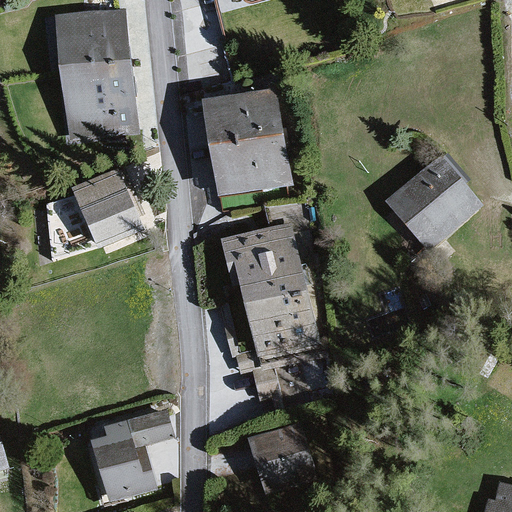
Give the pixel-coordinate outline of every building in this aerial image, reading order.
[(127,13),(64,20),(71,130),(140,128),(127,13)] [(286,92),(207,109),(224,204),(300,192),(286,92)] [(443,160),(394,202),(433,246),(481,205),(443,160)] [(77,197),(102,253),(145,233),(128,180),(77,197)] [(290,228),(217,247),(252,365),(326,353),(290,228)] [(166,412),(83,433),(103,504),(183,478),(166,412)] [(300,428),(247,443),(272,510),(324,491),(300,428)] [(511,511),(511,487),(504,486),(500,503),(492,501),(488,511),(511,511)]
